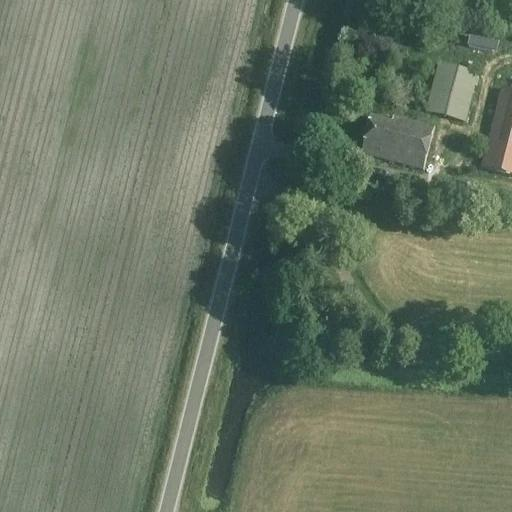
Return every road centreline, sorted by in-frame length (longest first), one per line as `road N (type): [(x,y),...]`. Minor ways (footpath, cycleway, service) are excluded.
road 1 (unclassified): [(168,511),(297,0)]
road 2 (track): [(251,183),(315,225),(358,317),(376,332),(407,349),(511,361)]
